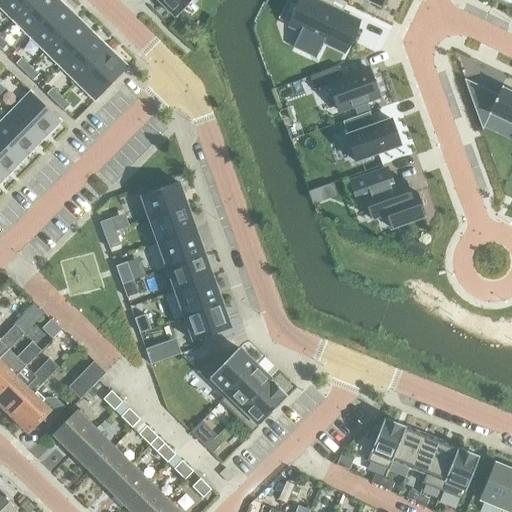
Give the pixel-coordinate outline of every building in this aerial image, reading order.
[(0,7),(14,21),(34,0),(4,0),(0,4),(0,7)] [(29,36),(62,3),(59,0),(34,0),(14,21),(29,36)] [(155,0),(176,19),(194,0),(155,0)] [(301,0),(290,25),(300,30),(292,47),(293,48),(295,45),(316,55),(315,58),(316,58),(324,41),(344,51),(358,22),(334,11),(340,0),(339,0),(301,0)] [(45,51),(78,18),(62,3),(29,36),(45,51)] [(60,66),(93,33),(78,18),(45,51),(60,66)] [(76,82),(108,48),(93,33),(60,66),(76,82)] [(95,101),(128,68),(108,48),(76,82),(95,101)] [(24,72),(29,66),(21,58),(16,64),(24,72)] [(32,80),(37,74),(29,66),(24,72),(32,80)] [(338,66),(309,77),(314,90),(327,85),(337,115),(380,100),(368,66),(341,76),(338,66)] [(464,79),(482,129),(490,114),(511,124),(511,93),(501,88),(497,95),(464,79)] [(54,102),(60,96),(51,88),(46,94),(54,102)] [(41,140),(60,121),(30,92),(11,111),(41,140)] [(63,110),(68,104),(60,96),(54,102),(63,110)] [(0,137),(22,159),(41,140),(11,111),(0,123),(0,137)] [(329,128),(343,167),(399,147),(389,120),(362,129),(358,118),(329,128)] [(0,174),(4,178),(22,159),(0,137),(0,174)] [(388,167),(349,181),(357,204),(364,201),(371,219),(385,214),(390,228),(425,215),(416,193),(410,195),(404,180),(394,184),(388,167)] [(148,220),(188,206),(179,181),(140,195),(148,220)] [(307,192),(312,205),(323,200),(319,188),(307,192)] [(157,244),(196,230),(188,206),(148,220),(157,244)] [(104,236),(116,232),(111,219),(100,222),(104,236)] [(166,269),(205,255),(196,230),(157,244),(166,269)] [(109,249),(120,245),(116,232),(104,236),(109,249)] [(421,258),(426,246),(412,240),(407,252),(421,258)] [(174,293),(214,279),(205,255),(166,269),(174,293)] [(121,282),(132,278),(127,262),(116,266),(121,282)] [(127,297),(138,293),(132,278),(121,282),(127,297)] [(183,318),(222,304),(214,279),(174,293),(183,318)] [(13,325),(0,337),(0,340),(6,346),(8,348),(22,334),(43,313),(33,303),(13,325)] [(192,342),(231,328),(222,304),(183,318),(192,342)] [(140,333),(150,329),(146,315),(135,318),(140,333)] [(151,364),(181,353),(175,338),(146,349),(151,364)] [(0,356),(8,348),(6,346),(0,340),(0,356)] [(30,342),(16,356),(25,365),(39,351),(30,342)] [(8,348),(0,356),(0,391),(14,377),(15,378),(25,368),(27,366),(25,365),(16,356),(8,348)] [(255,364),(238,348),(225,361),(216,352),(196,371),(223,397),(255,364)] [(14,377),(0,391),(0,407),(9,417),(31,394),(32,395),(37,390),(43,383),(42,382),(57,368),(47,358),(32,374),(35,378),(25,388),(15,378),(14,377)] [(92,386),(100,378),(106,373),(94,361),(80,375),(92,386)] [(236,417),(271,380),(255,364),(223,397),(220,401),(236,417)] [(252,433),(288,396),(271,380),(236,417),(252,433)] [(108,416),(123,402),(112,391),(103,399),(106,402),(100,408),(108,416)] [(31,394),(9,417),(27,434),(42,417),(48,423),(64,406),(55,397),(47,397),(41,403),(32,395),(31,394)] [(132,428),(140,419),(129,408),(121,417),(132,428)] [(72,452),(94,430),(75,412),(54,434),(72,452)] [(384,418),(367,460),(389,469),(392,460),(406,426),(384,418)] [(149,445),(158,436),(146,424),(137,433),(149,445)] [(406,426),(392,460),(409,467),(423,433),(406,426)] [(90,469),(111,448),(94,430),(72,452),(90,469)] [(423,433),(409,467),(426,474),(440,440),(423,433)] [(206,447),(213,439),(207,434),(200,442),(206,447)] [(212,453),(220,445),(213,439),(206,447),(212,453)] [(426,474),(422,484),(441,491),(459,448),(440,440),(426,474)] [(167,463),(175,454),(164,442),(156,452),(167,463)] [(108,487),(129,465),(111,448),(90,469),(108,487)] [(459,448),(441,491),(463,500),(480,456),(459,448)] [(343,452),(333,462),(345,469),(352,459),(343,452)] [(185,480),(193,471),(182,460),(173,469),(185,480)] [(500,509),(511,478),(511,468),(494,462),(478,501),(500,509)] [(125,504),(146,482),(129,465),(108,487),(125,504)] [(380,486),(384,478),(375,474),(371,482),(380,486)] [(390,491),(394,483),(384,478),(380,486),(390,491)] [(506,511),(511,511),(511,478),(500,509),(506,511)] [(203,498),(212,489),(200,479),(192,487),(203,498)] [(133,511),(153,511),(165,500),(146,482),(125,504),(133,511)] [(12,511),(17,508),(0,491),(0,511),(12,511)] [(415,503),(419,495),(410,491),(406,499),(415,503)] [(425,507),(428,499),(419,495),(415,503),(425,507)] [(19,505),(26,511),(29,511),(35,507),(26,498),(19,505)] [(176,511),(165,500),(153,511),(176,511)]
